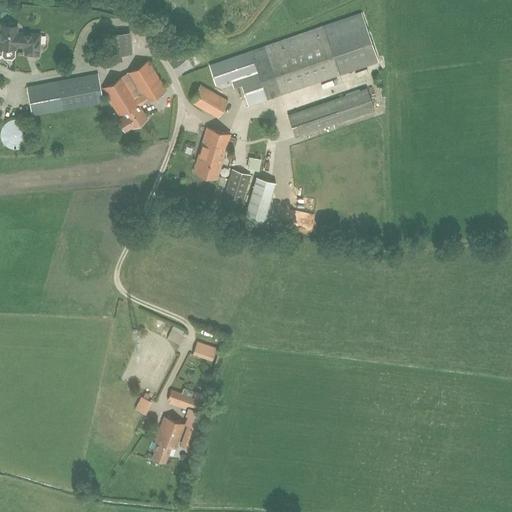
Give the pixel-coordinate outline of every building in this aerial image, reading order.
[(361,12),(323,25),(209,65),(215,85),(231,79),(233,87),(241,84),(248,106),(268,99),(267,98),(378,60),(361,12)] [(40,34),(20,33),(17,33),(18,26),(15,26),(14,24),(10,24),(8,25),(1,25),(0,48),(16,49),(16,47),(26,47),(25,55),(39,56),(40,34)] [(123,62),(122,55),(132,54),(130,32),(109,35),(110,48),(98,50),(100,64),(123,62)] [(177,65),(188,55),(168,34),(157,44),(177,65)] [(146,103),(167,90),(149,61),(104,88),(120,115),(124,113),(126,115),(118,120),(125,132),(133,127),(133,128),(148,119),(140,106),(146,102),(146,103)] [(33,115),(103,102),(98,74),(28,87),(33,115)] [(372,76),(367,78),(370,88),(375,86),(372,76)] [(218,118),(228,100),(201,85),(191,102),(218,118)] [(374,111),(366,89),(288,116),(296,138),(374,111)] [(233,95),(238,106),(243,104),(238,93),(233,95)] [(28,143),(31,139),(31,134),(31,129),(28,125),(25,122),(20,120),(15,119),(10,120),(6,123),(3,127),(2,132),(2,137),(3,141),(6,145),(10,148),(15,149),(20,149),(25,147),(28,143)] [(234,146),(236,138),(230,136),(230,134),(206,128),(192,172),(215,179),(226,143),(234,146)] [(249,157),(247,169),(258,171),(261,159),(249,157)] [(221,208),(239,213),(250,175),(232,169),(221,208)] [(256,176),(245,215),(264,221),(275,182),(256,176)] [(167,338),(180,344),(184,336),(171,330),(167,338)] [(211,361),(216,348),(197,342),(192,355),(211,361)] [(201,400),(185,395),(170,390),(166,400),(188,407),(183,423),(185,423),(188,424),(181,443),(190,446),(202,411),(198,410),(201,400)] [(134,407),(139,410),(147,414),(155,400),(142,392),(134,407)] [(185,423),(183,423),(164,417),(156,442),(157,442),(154,451),(156,451),(154,458),(167,462),(172,447),(175,448),(185,423)]
